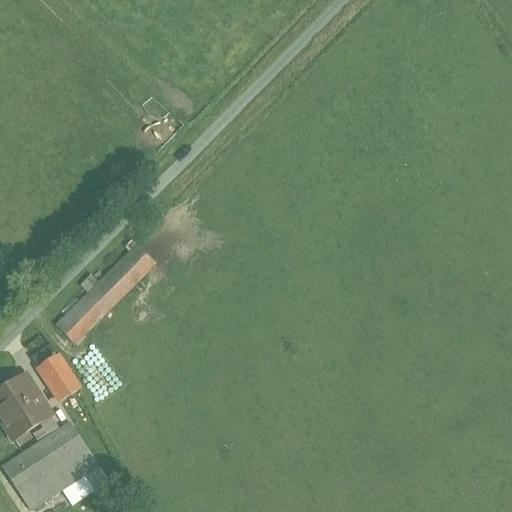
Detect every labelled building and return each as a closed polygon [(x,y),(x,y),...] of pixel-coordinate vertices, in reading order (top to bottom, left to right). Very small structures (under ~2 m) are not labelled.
[(138,254),(55,323),(74,345),(154,274),(138,254)] [(62,354),(40,369),(63,404),(85,389),(62,354)] [(0,376),(0,389),(21,378),(15,368),(0,376)] [(33,431),(51,421),(27,378),(0,392),(0,418),(13,442),(33,431)] [(58,433),(51,421),(33,431),(40,445),(58,433)] [(32,511),(35,511),(102,469),(72,424),(58,433),(40,445),(4,468),(32,511)]
